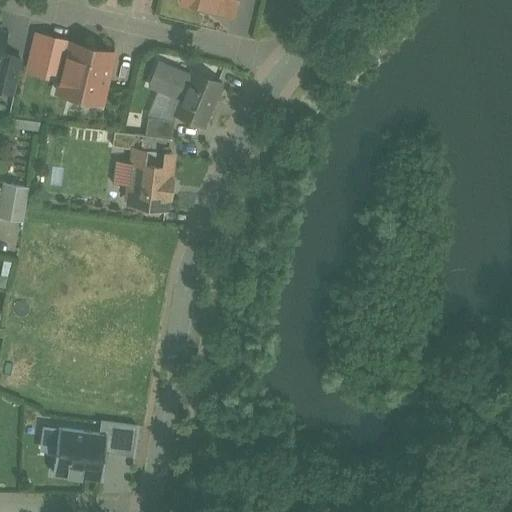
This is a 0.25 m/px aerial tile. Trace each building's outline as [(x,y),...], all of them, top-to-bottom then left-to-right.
[(181,0),(181,2),(231,14),(234,0),(181,0)] [(70,42),(36,33),(27,70),(45,75),(47,70),(62,74),(70,42)] [(113,52),(70,42),(62,74),(58,92),(100,102),(113,52)] [(20,58),(0,52),(0,89),(12,93),(20,58)] [(205,75),(192,70),(189,76),(158,62),(149,85),(180,98),(173,114),(203,127),(221,82),(208,77),(210,74),(207,72),(205,75)] [(174,120),(147,116),(145,134),(171,138),(174,120)] [(117,144),(131,145),(132,132),(118,131),(117,144)] [(172,153),(133,147),(130,164),(135,164),(133,180),(128,184),(126,195),(130,200),(130,204),(146,206),(149,209),(159,211),(162,208),(165,208),(167,196),(170,196),(172,179),(169,179),(172,153)] [(29,187),(2,182),(0,196),(0,217),(23,221),(29,187)] [(137,426),(101,421),(99,433),(107,434),(105,452),(133,456),(137,426)] [(44,426),(41,450),(56,452),(59,428),(44,426)] [(99,433),(59,428),(56,452),(53,475),(101,481),(105,452),(107,434),(99,433)]
